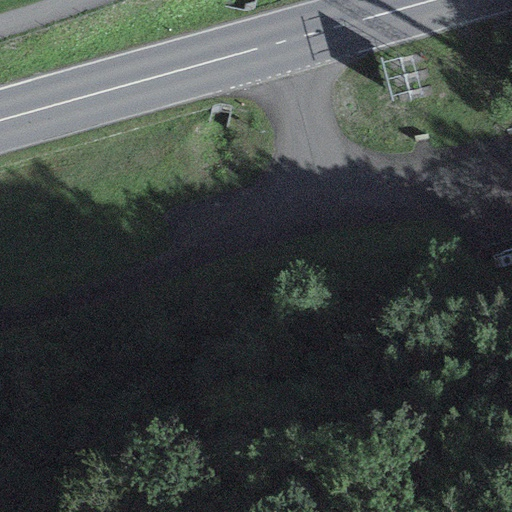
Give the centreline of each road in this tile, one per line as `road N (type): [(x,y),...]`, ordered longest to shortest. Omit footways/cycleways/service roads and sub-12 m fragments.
road 1 (track): [(0,305),(299,203),(316,162),(280,45)]
road 2 (primary): [(0,125),(437,0)]
